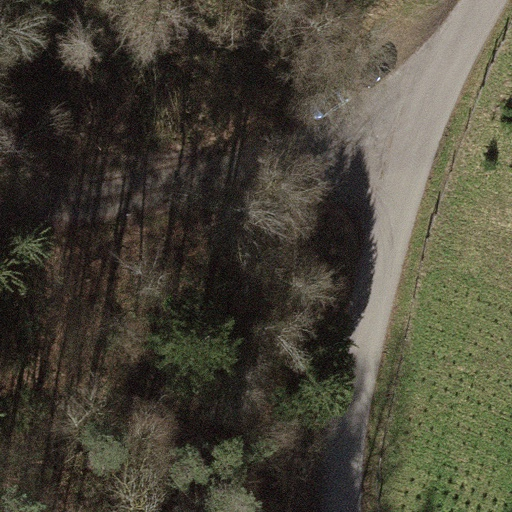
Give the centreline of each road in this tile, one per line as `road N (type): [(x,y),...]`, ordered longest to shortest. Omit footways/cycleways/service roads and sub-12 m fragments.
road 1 (residential): [(0,201),(239,176),(421,126)]
road 2 (residential): [(421,126),(378,268),(340,472),(343,511)]
road 3 (residential): [(482,0),(421,126)]
